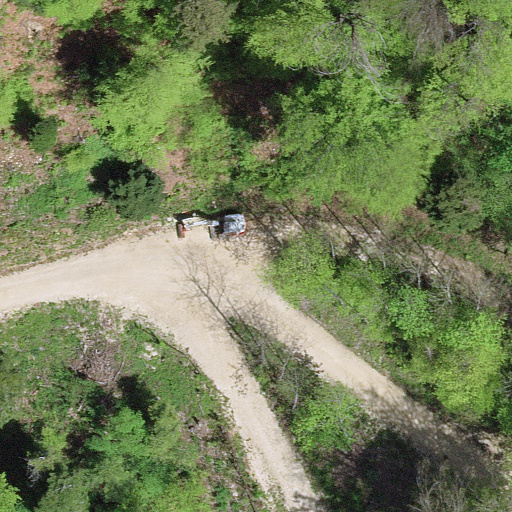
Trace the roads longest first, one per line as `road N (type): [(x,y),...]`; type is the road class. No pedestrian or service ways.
road 1 (motorway): [(281,0),(511,503)]
road 2 (track): [(183,254),(511,481)]
road 3 (track): [(183,254),(284,234),(369,244),(465,274),(511,305)]
road 4 (track): [(318,511),(183,254)]
road 5 (track): [(0,299),(183,254)]
